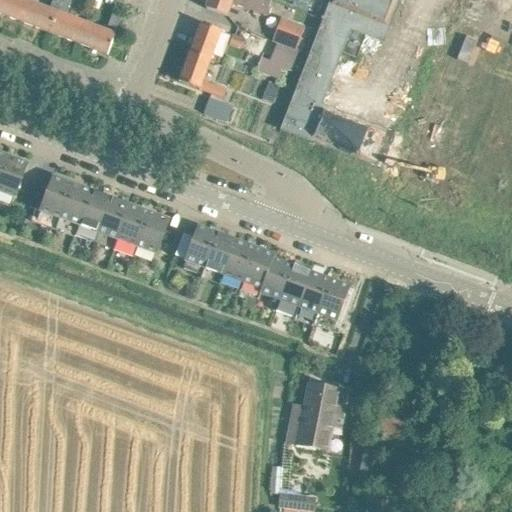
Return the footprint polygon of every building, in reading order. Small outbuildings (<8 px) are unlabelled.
[(0,0),(0,15),(21,23),(28,3),(20,0),(0,0)] [(28,3),(21,23),(49,34),(62,0),(54,0),(50,11),(28,3)] [(78,45),(86,25),(66,17),(72,0),(62,0),(49,34),(78,45)] [(265,17),(271,1),(267,0),(209,0),(206,10),(227,18),(231,5),(265,17)] [(294,0),(288,23),(309,29),(316,6),(294,0)] [(447,0),(445,8),(462,14),(466,0),(447,0)] [(466,0),(462,14),(478,20),(485,0),(466,0)] [(485,0),(478,20),(500,27),(509,0),(485,0)] [(349,10),(346,17),(357,21),(359,14),(349,10)] [(114,36),(117,27),(120,18),(112,15),(106,32),(86,25),(78,45),(107,56),(115,36),(114,36)] [(372,16),(369,23),(380,27),(383,20),(372,16)] [(346,17),(343,24),(354,29),(357,21),(346,17)] [(383,20),(380,27),(391,32),(394,24),(383,20)] [(295,51),(303,29),(281,21),(273,43),(295,51)] [(210,62),(221,33),(200,25),(189,54),(210,62)] [(410,39),(413,31),(401,27),(399,35),(410,39)] [(367,29),(365,36),(375,40),(378,33),(367,29)] [(424,36),(413,31),(410,39),(421,43),(424,36)] [(378,33),(375,40),(387,44),(389,38),(378,33)] [(232,37),(229,45),(241,50),(245,42),(232,37)] [(439,41),(436,48),(447,53),(450,45),(439,41)] [(401,42),(398,49),(409,53),(412,46),(401,42)] [(450,45),(447,53),(459,57),(461,49),(450,45)] [(412,46),(409,53),(420,57),(422,50),(412,46)] [(223,99),(226,91),(203,83),(210,62),(189,54),(178,83),(223,99)] [(434,54),(431,61),(442,66),(445,58),(434,54)] [(445,58),(442,66),(453,70),(456,63),(445,58)] [(326,59),(312,96),(333,104),(334,102),(346,67),(326,59)] [(488,60),(485,67),(495,71),(498,63),(488,60)] [(346,67),(334,102),(350,108),(363,73),(347,67),(346,67)] [(363,73),(350,108),(367,114),(380,79),(363,73)] [(483,73),(480,80),(491,84),(493,77),(483,73)] [(380,79),(367,114),(384,121),(397,85),(380,79)] [(397,85),(384,121),(400,127),(414,91),(397,85)] [(414,91),(400,127),(417,133),(431,97),(414,91)] [(431,97),(417,133),(434,139),(448,103),(431,97)] [(226,124),(232,108),(209,100),(203,115),(226,124)] [(434,139),(434,141),(455,149),(469,111),(448,103),(434,139)] [(488,110),(483,121),(490,124),(495,114),(488,110)] [(0,175),(0,194),(14,200),(18,191),(20,183),(21,182),(27,165),(7,157),(0,175)] [(59,220),(72,185),(53,178),(46,197),(40,213),(59,220)] [(18,191),(27,195),(30,186),(21,182),(20,183),(18,191)] [(79,227),(92,193),(72,185),(59,220),(79,227)] [(98,234),(111,200),(92,193),(79,227),(98,234)] [(117,241),(130,207),(111,200),(98,234),(117,241)] [(136,248),(149,214),(130,207),(117,241),(136,248)] [(156,256),(162,240),(169,221),(149,214),(136,248),(156,256)] [(184,262),(204,269),(217,235),(197,228),(193,239),(184,235),(175,257),(185,261),(184,262)] [(236,242),(217,235),(204,269),(223,277),(236,242)] [(242,283),(255,249),(236,242),(223,277),(242,283)] [(255,249),(242,283),(261,291),(274,256),(255,249)] [(279,302),(292,267),(273,260),(275,256),(274,256),(261,291),(260,294),(279,302)] [(280,302),(298,309),(311,274),(292,267),(279,302),(280,302)] [(298,309),(317,316),(330,281),(311,274),(298,309)] [(330,281),(317,316),(337,323),(350,289),(330,281)] [(367,354),(373,330),(362,327),(357,351),(367,354)] [(342,430),(347,399),(348,395),(309,389),(306,412),(295,410),(290,447),(330,453),(334,429),(342,430)] [(405,436),(411,418),(383,409),(376,431),(383,433),(381,439),(398,444),(401,435),(405,436)] [(294,477),(296,449),(285,448),(283,477),(294,477)] [(375,475),(380,453),(363,450),(359,472),(375,475)] [(292,511),(313,511),(315,498),(280,495),(278,510),(292,511)]
